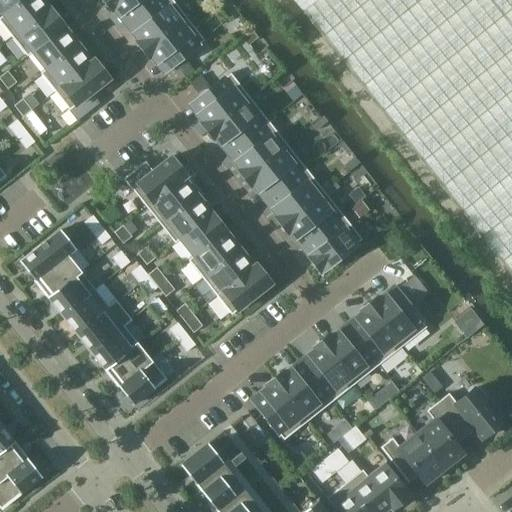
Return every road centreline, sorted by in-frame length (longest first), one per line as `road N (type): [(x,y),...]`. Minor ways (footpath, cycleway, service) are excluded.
road 1 (residential): [(320,308),(158,102)]
road 2 (residential): [(130,458),(320,308)]
road 3 (residential): [(130,458),(0,288)]
road 4 (residential): [(0,362),(95,482)]
road 5 (residential): [(158,102),(79,0)]
